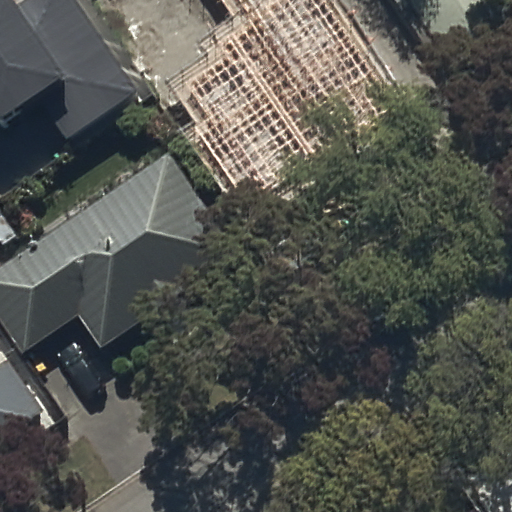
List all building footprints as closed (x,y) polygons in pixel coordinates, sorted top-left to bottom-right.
[(0,0),(0,121),(6,130),(42,105),(67,141),(139,93),(75,0),(26,0),(16,7),(11,0),(0,0)] [(274,0),(153,0),(134,13),(234,167),(297,126),(293,119),(335,92),(313,59),(331,48),(302,3),(284,15),(274,0)] [(455,74),(511,36),(511,12),(503,0),(393,0),(406,18),(414,12),(455,74)] [(175,160),(0,271),(0,326),(24,365),(84,327),(102,356),(243,266),(175,160)] [(0,449),(45,421),(11,367),(0,374),(0,449)]
